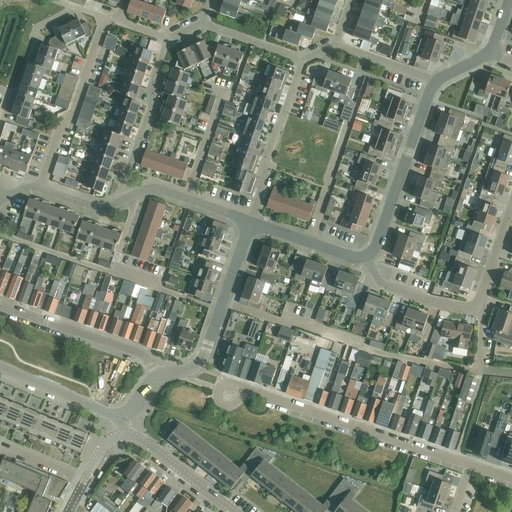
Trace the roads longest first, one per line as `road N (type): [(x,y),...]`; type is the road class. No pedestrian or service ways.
road 1 (residential): [(481,348),(473,370),(456,368),(222,304)]
road 2 (residential): [(470,465),(244,391)]
road 3 (residential): [(368,256),(433,80)]
road 4 (residential): [(40,188),(106,17)]
road 5 (residential): [(158,376),(144,357),(0,307)]
road 6 (residential): [(251,223),(302,59)]
road 7 (residential): [(129,196),(124,184),(168,39)]
road 8 (residential): [(230,511),(135,438),(120,435)]
road 9 (residential): [(477,306),(388,287),(368,256)]
road 10 (residential): [(118,416),(0,368)]
road 11 (residential): [(309,242),(347,126)]
